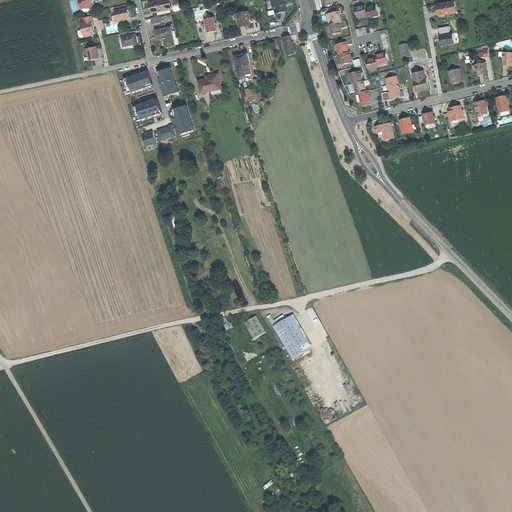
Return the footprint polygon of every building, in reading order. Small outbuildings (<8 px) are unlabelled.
[(79,0),(82,10),(95,7),(93,0),(79,0)] [(154,12),(171,8),(169,0),(162,0),(161,0),(162,1),(158,2),(158,1),(151,2),(153,7),(154,12)] [(283,0),(271,0),(273,10),(275,9),(276,14),(287,11),(285,4),(284,1),(283,0)] [(440,16),(457,13),(455,2),(438,5),(440,16)] [(358,17),(368,15),(366,8),(366,5),(362,6),(360,7),(356,8),(358,17)] [(368,15),(369,18),(379,15),(377,6),(374,7),(373,7),(373,6),(366,8),(368,15)] [(113,20),(116,19),(117,20),(130,17),(129,12),(128,8),(115,10),(115,15),(112,16),(113,20)] [(245,26),(250,24),(249,19),(247,12),(243,13),(242,10),(237,11),(240,27),(245,26)] [(330,14),(333,24),(340,22),(343,22),(342,18),(341,16),(340,16),(339,12),(330,14)] [(94,23),(95,23),(93,16),(86,18),(86,20),(82,21),(86,36),(97,34),(96,28),(95,26),(94,25),(94,23)] [(152,24),(160,22),(159,16),(151,18),(152,24)] [(211,31),(217,30),(214,17),(205,19),(206,24),(202,25),(204,33),(211,31)] [(332,35),(341,33),(341,29),(341,28),(341,27),(340,22),(333,24),(330,25),(332,35)] [(176,38),(174,38),(172,31),(171,27),(155,30),(156,35),(157,40),(164,39),(166,47),(179,44),(177,38),(176,38)] [(125,49),(139,46),(138,40),(137,33),(121,36),(122,39),(123,39),(125,49)] [(290,54),(297,51),(291,35),(284,37),(290,54)] [(340,55),(341,55),(350,53),(348,48),(348,46),(347,46),(346,42),(337,45),(340,55)] [(401,59),(410,58),(409,45),(400,46),(401,59)] [(97,47),(85,49),(86,55),(85,55),(87,61),(99,59),(98,53),(97,47)] [(344,65),(353,63),(352,58),(352,56),(351,52),(350,53),(341,55),(341,56),(338,57),(340,64),(343,64),(344,65)] [(244,74),(252,73),(249,53),(242,54),(235,56),(239,76),(244,76),(244,74)] [(379,65),(389,62),(387,53),(382,54),(381,54),(376,55),(377,58),(379,65)] [(379,67),(379,65),(377,58),(373,59),(371,59),(371,60),(367,61),(369,70),(379,67)] [(477,65),(475,66),(475,71),(478,71),(479,76),(483,75),(488,74),(486,63),(477,64),(477,65)] [(179,90),(170,65),(156,70),(165,95),(179,90)] [(461,69),(450,71),(452,84),(458,83),(463,82),(461,69)] [(147,70),(123,78),(128,92),(152,83),(147,70)] [(362,77),(362,75),(361,75),(360,71),(351,73),(353,84),(363,81),(362,77)] [(213,73),(207,74),(207,77),(199,79),(201,92),(222,89),(219,72),(213,73)] [(421,87),(423,98),(428,97),(433,96),(432,92),(435,91),(434,85),(432,85),(431,78),(420,79),(421,87)] [(393,82),(396,95),(397,103),(403,102),(406,102),(405,97),(407,96),(404,80),(393,82)] [(365,95),(372,93),(371,87),(370,87),(370,83),(368,84),(361,85),(362,95),(365,95)] [(156,98),(154,92),(143,95),(144,97),(140,98),(142,103),(156,98)] [(375,93),(372,93),(365,95),(368,109),(371,108),(374,107),(374,104),(376,103),(375,99),(376,99),(375,93)] [(501,112),(511,111),(509,98),(505,99),(505,98),(501,98),(499,98),(501,112)] [(137,107),(141,119),(160,113),(156,100),(137,107)] [(484,116),(489,115),(487,100),(481,101),(477,102),(479,114),(480,120),(485,119),(484,116)] [(193,126),(187,104),(174,108),(181,130),(193,126)] [(452,121),(466,118),(463,105),(458,106),(452,107),(452,110),(451,111),(452,121)] [(425,126),(435,124),(433,113),(429,114),(423,115),(423,116),(419,117),(421,123),(425,123),(425,126)] [(407,118),(402,119),(404,133),(414,131),(412,117),(407,118)] [(385,140),(395,138),(393,123),(384,124),(376,126),(378,133),(379,133),(380,132),(381,136),(384,136),(385,140)] [(161,141),(177,136),(173,124),(157,130),(161,141)] [(142,135),(146,147),(158,142),(154,131),(142,135)] [(272,314),(268,316),(273,325),(286,318),(284,315),(274,320),(272,314)] [(255,340),(266,334),(257,317),(246,324),(255,340)] [(293,360),(310,350),(291,317),(274,327),(293,360)]
